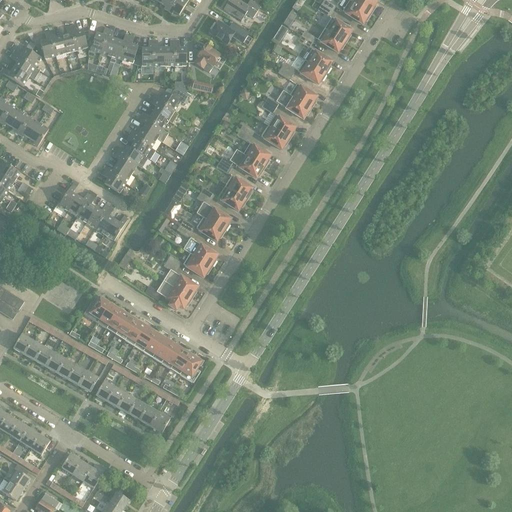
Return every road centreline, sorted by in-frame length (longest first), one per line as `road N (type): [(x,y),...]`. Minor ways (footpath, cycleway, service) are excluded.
road 1 (residential): [(190,333),(394,8)]
road 2 (unclassified): [(247,367),(452,44)]
road 3 (residential): [(19,18),(34,23),(81,10),(143,30),(190,29),(209,0)]
road 4 (unclassified): [(167,494),(247,367)]
